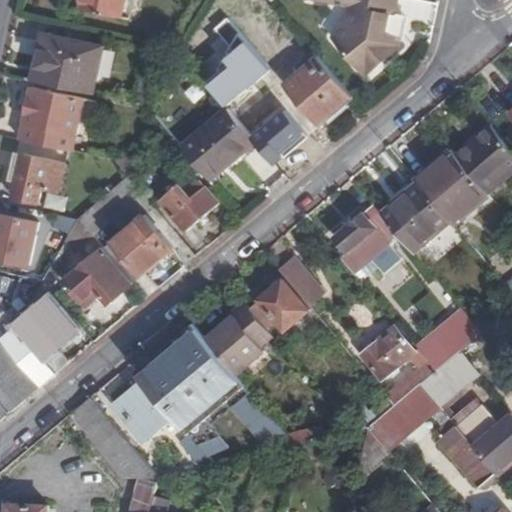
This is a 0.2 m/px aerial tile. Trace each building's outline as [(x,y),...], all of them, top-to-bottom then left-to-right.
[(122,16),(125,0),(81,0),(80,7),(122,16)] [(399,0),(331,0),(331,2),(353,7),(349,25),(335,39),(368,77),(402,45),(395,44),(401,17),(396,16),(399,0)] [(408,18),(401,17),(395,44),(402,45),(408,18)] [(228,42),(241,34),(232,18),(219,25),(228,42)] [(43,30),(33,79),(98,94),(108,46),(43,30)] [(227,50),(236,61),(211,81),(232,106),(277,70),(247,34),(227,50)] [(322,125),(356,96),(318,52),(298,70),(306,81),(293,91),(322,125)] [(138,73),(132,101),(152,106),(157,77),(138,73)] [(26,123),(24,138),(71,148),(74,132),(79,132),(86,99),(66,95),(67,90),(34,84),(33,87),(30,86),(22,123),(26,123)] [(212,179),(259,141),(232,109),(186,148),(212,179)] [(511,146),(496,127),(461,156),(492,194),(511,177),(511,146)] [(303,128),(277,150),(289,163),(315,141),(303,128)] [(151,177),(186,148),(177,137),(143,167),(151,177)] [(454,148),(418,179),(423,185),(456,224),(492,194),(461,156),(454,148)] [(69,163),(28,153),(18,197),(41,201),(43,189),(63,194),(69,163)] [(133,176),(117,190),(131,207),(147,193),(133,176)] [(192,192),(184,184),(163,201),(189,231),(222,203),(205,181),(192,192)] [(423,185),(387,215),(392,221),(419,255),(456,224),(423,185)] [(117,190),(83,219),(97,235),(131,207),(117,190)] [(378,204),(369,213),(383,230),(392,221),(387,215),(378,204)] [(41,223),(1,213),(0,215),(0,256),(32,263),(41,223)] [(350,249),(342,256),(356,272),(393,242),(383,230),(369,213),(340,236),(350,249)] [(60,227),(74,234),(83,219),(63,214),(60,227)] [(118,238),(107,247),(108,248),(136,282),(147,272),(176,247),(147,214),(118,238)] [(77,251),(97,235),(83,219),(74,234),(69,241),(77,251)] [(45,256),(56,263),(69,241),(74,234),(60,227),(45,256)] [(112,303),(136,282),(108,248),(70,280),(86,301),(99,289),(112,303)] [(300,261),(285,273),(313,308),(328,295),(300,261)] [(24,300),(35,315),(55,297),(80,327),(68,338),(81,355),(96,343),(45,281),(24,300)] [(288,281),(253,310),(270,331),(281,322),(290,333),(313,312),(288,281)] [(35,315),(6,341),(44,386),(81,355),(68,338),(80,327),(55,297),(35,315)] [(263,347),(275,337),(270,331),(253,310),(247,302),(234,313),(237,317),(211,340),(239,373),(267,351),(263,347)] [(465,312),(420,350),(421,351),(428,360),(429,361),(438,371),(462,351),(483,333),(465,312)] [(198,324),(140,372),(147,380),(176,416),(202,446),(223,437),(209,420),(250,387),(239,373),(211,340),(198,324)] [(380,345),(365,357),(385,380),(412,358),(419,367),(428,360),(421,351),(416,354),(395,328),(378,341),(380,345)] [(0,422),(44,386),(6,341),(0,339),(0,422)] [(443,409),(483,375),(462,351),(438,371),(422,385),(443,409)] [(429,361),(386,397),(395,407),(422,385),(438,371),(429,361)] [(148,440),(176,416),(147,380),(118,403),(148,440)] [(390,453),(443,409),(422,385),(395,407),(369,429),(390,453)] [(511,410),(499,394),(458,428),(498,474),(511,462),(511,410)] [(151,511),(160,476),(94,396),(74,413),(128,478),(144,475),(134,511),(151,511)] [(368,403),(344,422),(352,433),(369,429),(395,407),(386,397),(377,405),(375,404),(370,406),(368,403)] [(343,421),(289,434),(293,446),(298,445),(332,437),(352,433),(344,422),(343,421)] [(481,488),(498,474),(458,428),(442,441),(481,488)] [(289,434),(285,429),(265,445),(270,451),(293,446),(289,434)]
